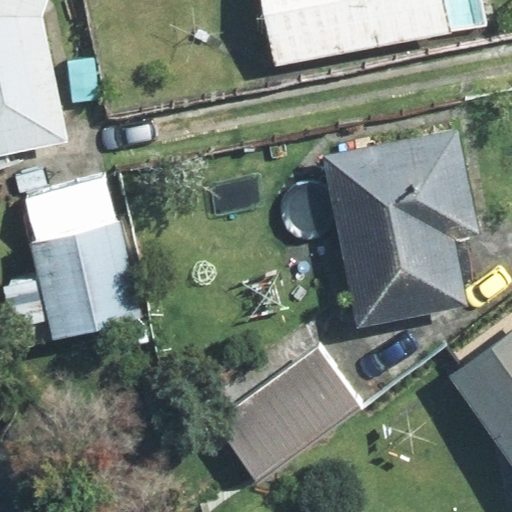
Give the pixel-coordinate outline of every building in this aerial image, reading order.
[(0,0),(0,150),(65,137),(40,12),(44,0),(0,0)] [(257,0),(269,63),(449,31),(442,0),(257,0)] [(321,150),(354,324),(465,303),(452,235),(477,230),(457,124),(321,150)] [(117,219),(110,221),(102,180),(25,195),(33,240),(30,241),(38,275),(1,283),(10,324),(48,316),(52,335),(139,316),(117,219)] [(511,324),(448,372),(511,464),(511,324)] [(212,421),(256,481),(361,403),(317,344),(212,421)]
